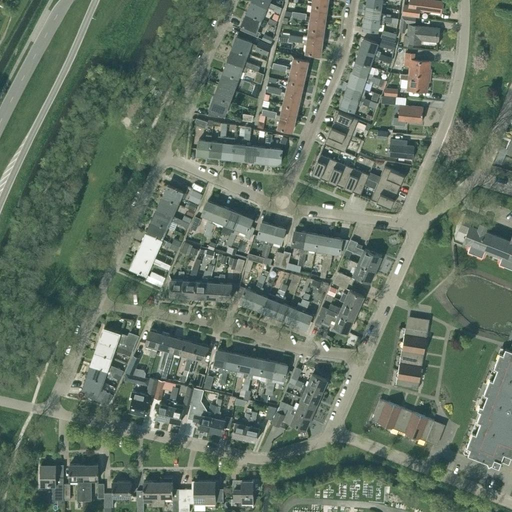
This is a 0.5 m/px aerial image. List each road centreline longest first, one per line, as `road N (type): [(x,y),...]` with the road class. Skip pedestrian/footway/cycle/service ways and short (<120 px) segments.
road 1 (unclassified): [(331,434),(262,459),(46,412)]
road 2 (residential): [(360,361),(98,299)]
road 3 (residential): [(403,221),(457,82),(465,0)]
road 4 (primary): [(0,207),(98,0)]
road 5 (residential): [(277,210),(341,62),(354,0)]
road 6 (unclassified): [(162,155),(230,0)]
road 7 (unclassified): [(98,299),(162,155)]
road 8 (residential): [(360,361),(421,226)]
road 9 (primary): [(68,0),(0,123)]
road 10 (residential): [(277,210),(162,155)]
road 11 (residential): [(403,221),(277,210)]
road 12 (unclassified): [(46,412),(98,299)]
